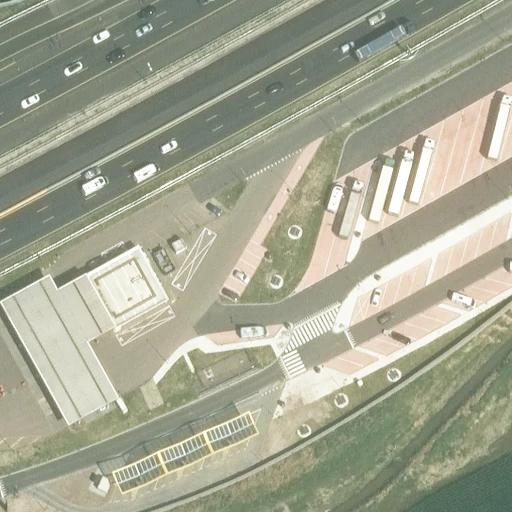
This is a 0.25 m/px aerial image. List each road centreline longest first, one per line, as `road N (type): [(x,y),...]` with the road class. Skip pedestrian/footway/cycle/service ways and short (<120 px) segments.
road 1 (motorway): [(0,214),(389,0)]
road 2 (motorway): [(218,0),(0,119)]
road 3 (motorway): [(114,0),(0,57)]
